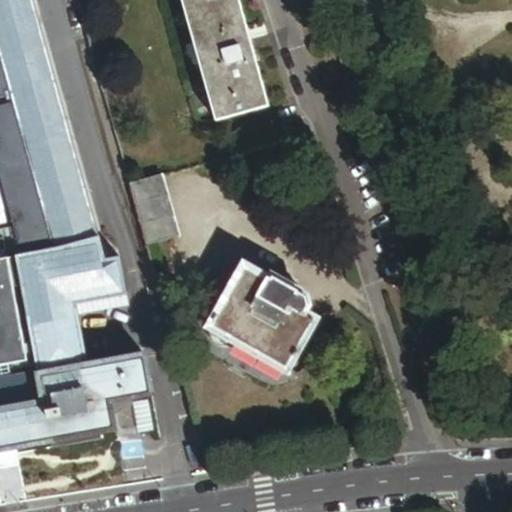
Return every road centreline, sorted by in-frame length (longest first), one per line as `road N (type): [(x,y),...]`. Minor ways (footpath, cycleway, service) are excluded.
road 1 (track): [(148,327),(49,0)]
road 2 (residential): [(181,511),(458,465)]
